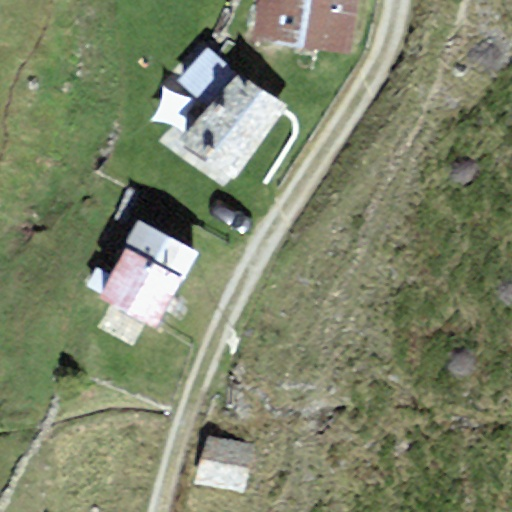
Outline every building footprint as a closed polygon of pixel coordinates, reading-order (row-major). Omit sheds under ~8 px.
[(359,0),(260,0),(256,39),(353,52),(359,0)] [(179,79),(209,105),(236,69),(210,47),(179,79)] [(235,177),(291,104),(236,69),(209,105),(185,138),(235,177)] [(199,251),(144,221),(103,297),(157,326),(199,251)] [(265,451),(214,439),(204,485),(254,497),(265,451)]
